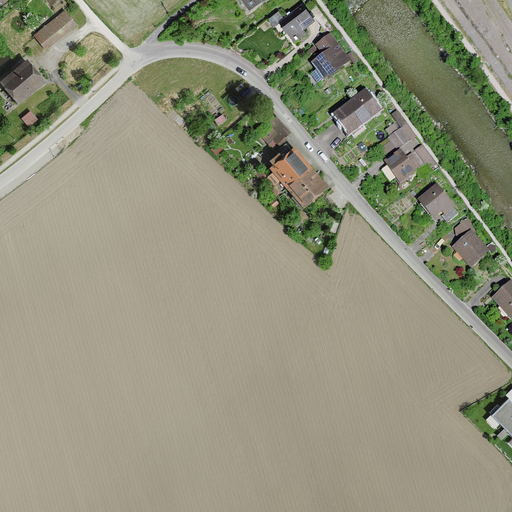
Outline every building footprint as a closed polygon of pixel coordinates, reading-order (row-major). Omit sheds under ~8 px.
[(278,11),(268,19),(274,26),(282,20),(296,39),(305,32),(302,28),(316,17),(322,26),(329,21),(316,4),(307,11),(302,5),(284,19),(278,11)] [(66,9),(35,35),(47,49),(78,24),(66,9)] [(345,57),(330,38),(318,47),(325,57),(315,65),(317,69),(306,77),(314,87),(342,66),(339,62),(345,57)] [(20,104),(45,78),(27,60),(2,86),(20,104)] [(335,117),(348,135),(351,132),(378,112),(380,111),(373,102),(376,99),(373,94),(369,97),(366,93),(357,101),(343,112),(342,112),(335,117)] [(397,112),(393,116),(401,128),(407,124),(397,112)] [(290,132),(277,117),(270,122),(275,128),(263,138),(268,143),(274,138),(279,143),(285,138),(284,137),(290,132)] [(407,137),(413,133),(407,124),(401,128),(398,131),(390,137),(389,138),(397,149),(409,139),(407,137)] [(390,137),(398,131),(393,125),(386,130),(390,137)] [(288,146),(271,161),(282,175),(278,179),(280,180),(274,185),(279,190),(281,192),(288,186),(297,197),(294,199),(300,206),(301,206),(303,204),(323,187),(308,169),(309,169),(294,152),(293,152),(288,146)] [(422,146),(416,150),(429,168),(436,164),(422,146)] [(405,159),(401,153),(386,164),(397,179),(396,179),(400,185),(409,179),(407,177),(420,167),(411,154),(405,159)] [(272,195),(279,190),(274,185),(258,166),(253,170),(263,182),(261,183),(268,190),(268,191),(272,195)] [(436,188),(421,202),(433,217),(441,210),(444,214),(443,216),(448,222),(458,214),(436,188)] [(465,238),(455,247),(465,258),(464,258),(471,267),(488,252),(472,234),(475,231),(467,220),(457,228),(465,238)] [(511,285),(510,283),(494,297),(505,310),(511,318),(511,285)] [(497,404),(489,412),(507,430),(511,424),(511,400),(509,398),(500,407),(497,404)]
